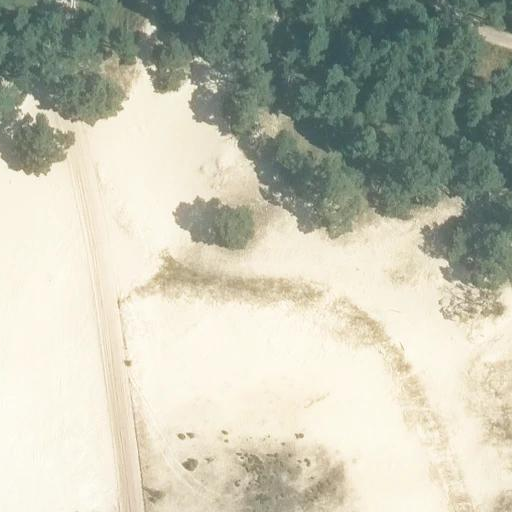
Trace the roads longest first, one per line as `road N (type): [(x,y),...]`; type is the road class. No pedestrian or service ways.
road 1 (track): [(0,239),(31,227),(105,284),(216,284),(313,299),(379,336),(429,408),(461,511)]
road 2 (track): [(134,511),(99,235),(66,110),(56,0)]
